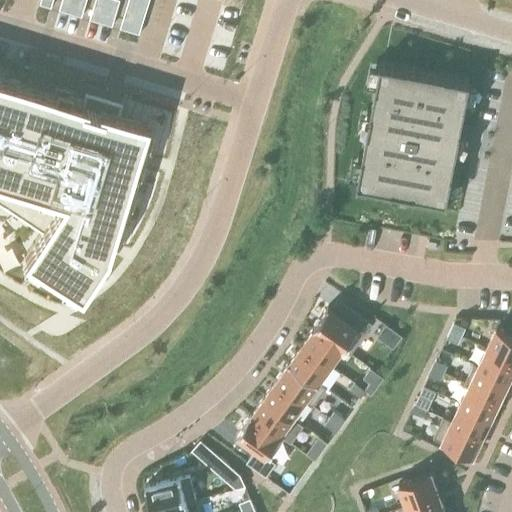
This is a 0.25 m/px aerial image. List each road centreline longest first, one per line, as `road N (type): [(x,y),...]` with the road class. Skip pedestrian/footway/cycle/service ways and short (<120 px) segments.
road 1 (residential): [(3,434),(179,295),(222,212),(288,0)]
road 2 (residential): [(511,278),(327,255),(304,265),(226,382),(124,453),(110,473),(114,511)]
